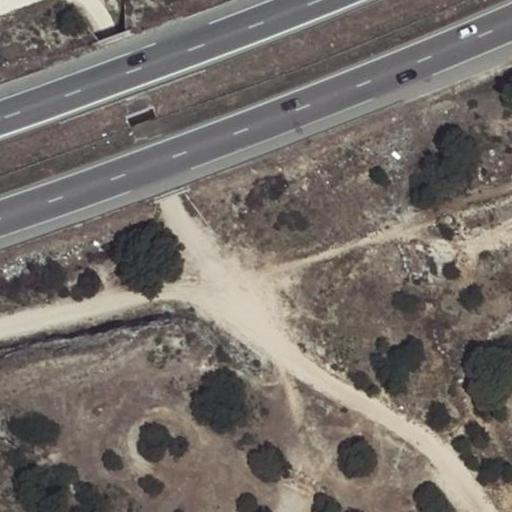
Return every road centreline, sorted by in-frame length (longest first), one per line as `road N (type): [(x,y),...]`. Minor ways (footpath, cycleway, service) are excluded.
road 1 (motorway): [(0,222),(511,26)]
road 2 (track): [(168,195),(303,364),(374,418),(444,443),(489,511)]
road 3 (motorway): [(322,0),(0,116)]
road 4 (track): [(236,287),(0,328)]
